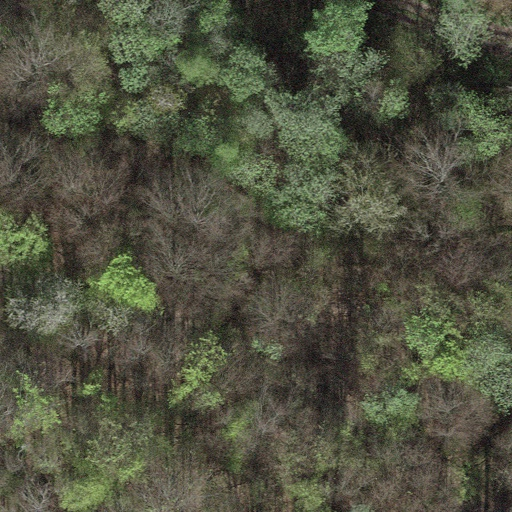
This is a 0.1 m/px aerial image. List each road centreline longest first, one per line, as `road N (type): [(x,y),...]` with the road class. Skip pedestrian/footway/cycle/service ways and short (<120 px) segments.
road 1 (track): [(0,281),(224,326),(485,511)]
road 2 (track): [(511,36),(397,0)]
